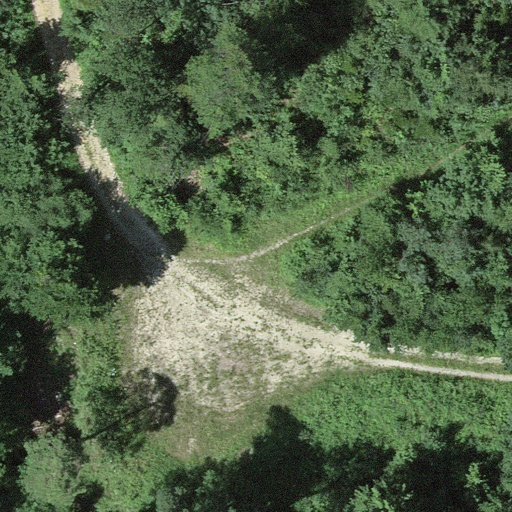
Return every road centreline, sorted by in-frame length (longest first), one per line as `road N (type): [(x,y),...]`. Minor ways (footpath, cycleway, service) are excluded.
road 1 (track): [(47,0),(94,166),(205,329)]
road 2 (track): [(511,361),(205,329)]
